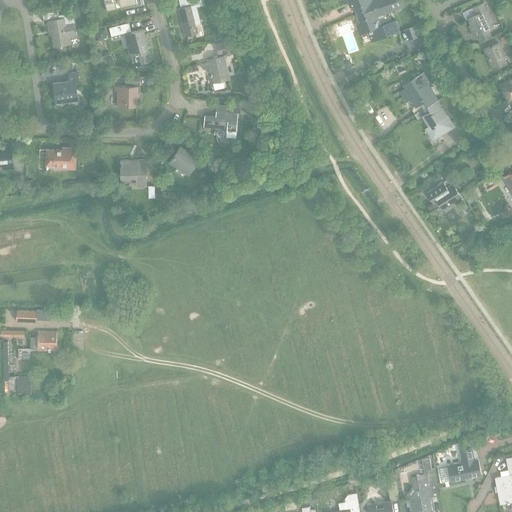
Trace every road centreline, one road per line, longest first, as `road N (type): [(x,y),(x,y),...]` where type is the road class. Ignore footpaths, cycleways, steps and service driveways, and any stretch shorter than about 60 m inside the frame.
road 1 (unclassified): [(511,369),(352,136),(286,0)]
road 2 (residential): [(204,511),(511,414)]
road 3 (residential): [(156,0),(173,69),(174,95),(161,118),(140,131),(43,128)]
road 4 (unclassified): [(428,0),(450,50),(511,142)]
road 5 (residential): [(19,0),(43,128)]
